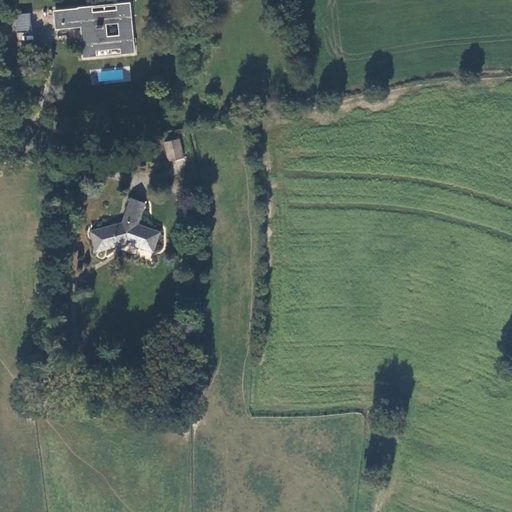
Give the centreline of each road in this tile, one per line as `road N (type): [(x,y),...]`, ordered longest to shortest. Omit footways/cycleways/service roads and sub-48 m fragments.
road 1 (track): [(5,148),(122,178),(135,192)]
road 2 (track): [(5,148),(21,141),(42,107),(48,33)]
